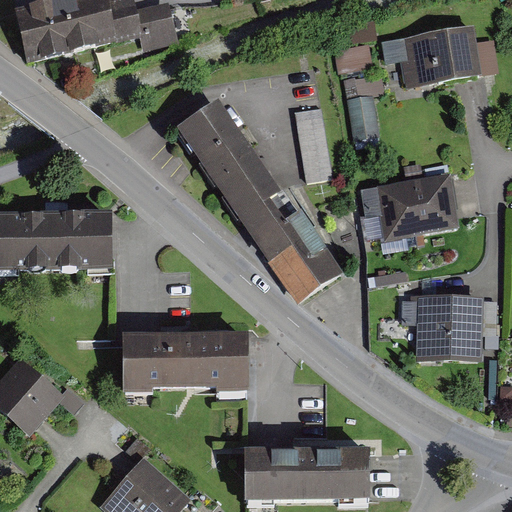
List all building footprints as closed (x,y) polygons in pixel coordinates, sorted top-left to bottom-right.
[(95,0),(22,20),(34,66),(125,41),(119,18),(113,0),(95,0)] [(155,50),(156,57),(185,48),(174,10),(145,18),(155,50)] [(143,11),(119,18),(125,41),(130,57),(155,50),(145,18),(143,11)] [(485,30),(388,46),(391,67),(417,62),(423,93),(495,81),(492,65),(497,64),(494,44),(488,46),(485,30)] [(349,75),(377,68),(372,46),(343,54),(349,75)] [(379,100),(351,105),(359,153),(387,148),(379,100)] [(220,102),(176,133),(238,223),(283,193),(220,102)] [(326,115),(301,120),(313,188),(338,184),(326,115)] [(456,182),(365,196),(373,248),(465,234),(456,182)] [(346,268),(290,188),(283,193),(238,223),(294,304),(346,268)] [(122,224),(2,225),(2,280),(84,279),(122,278),(122,224)] [(84,279),(85,343),(123,343),(122,278),(84,279)] [(497,304),(429,302),(429,311),(411,310),(410,331),(427,332),(427,367),(489,368),(490,337),(496,338),(497,304)] [(256,350),(131,348),(130,401),(219,402),(255,403),(256,350)] [(30,364),(0,396),(0,407),(41,445),(77,406),(30,364)] [(219,402),(218,453),(255,453),(255,403),(219,402)] [(380,457),(255,456),(254,509),(380,510),(380,457)] [(154,465),(110,511),(205,511),(206,511),(154,465)]
